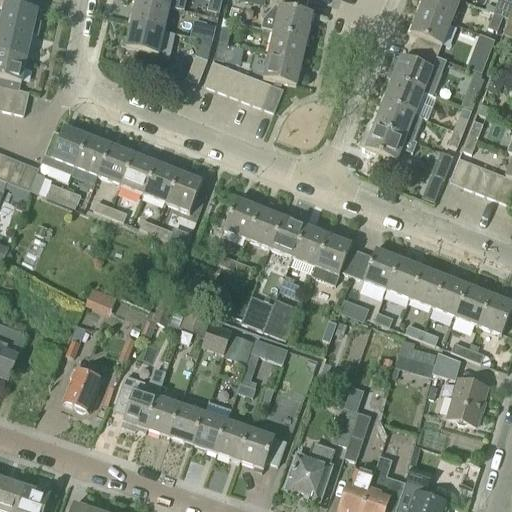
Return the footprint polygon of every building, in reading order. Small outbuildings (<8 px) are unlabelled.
[(38,25),(35,24),(38,15),(30,14),(32,2),(24,0),(5,0),(1,19),(0,18),(0,33),(32,40),(37,41),(40,27),(38,25)] [(186,0),(136,0),(136,4),(168,12),(183,15),(186,0)] [(222,0),(202,0),(202,1),(209,3),(206,14),(218,17),(222,0)] [(306,17),(308,5),(286,0),(281,0),(279,11),(274,10),(262,23),(260,32),(274,35),(306,43),(312,18),(306,17)] [(450,27),(459,4),(448,0),(424,0),(419,15),(450,27)] [(502,21),(508,6),(499,3),(493,18),(502,21)] [(136,4),(131,28),(163,36),(168,12),(136,4)] [(436,62),(450,27),(419,15),(410,38),(416,41),(412,52),(436,62)] [(502,21),(493,18),(487,32),(496,36),(502,21)] [(511,38),(511,25),(508,23),(502,38),(511,42),(511,38)] [(131,28),(125,53),(157,60),(169,63),(174,38),(163,36),(131,28)] [(211,46),(215,31),(205,28),(202,44),(211,46)] [(221,32),(218,47),(227,50),(231,34),(221,32)] [(0,33),(0,58),(26,64),(32,40),(0,33)] [(274,35),(268,59),(301,67),(306,43),(274,35)] [(223,65),(227,50),(218,47),(214,63),(223,65)] [(395,62),(390,73),(395,75),(391,85),(422,97),(431,100),(445,65),(436,62),(412,52),(407,64),(401,62),(400,64),(395,62)] [(0,58),(0,91),(4,92),(16,95),(18,96),(18,95),(20,88),(26,64),(0,58)] [(295,91),(301,67),(268,59),(262,84),(295,91)] [(467,73),(480,78),(485,64),(472,59),(467,73)] [(197,88),(207,65),(194,60),(185,84),(197,88)] [(215,96),(224,72),(212,67),(203,91),(215,96)] [(236,77),(224,72),(215,96),(227,100),(236,77)] [(247,81),(236,77),(227,100),(238,105),(247,81)] [(259,86),(247,81),(238,105),(250,109),(259,86)] [(490,83),(486,95),(492,98),(499,94),(502,88),(490,83)] [(391,85),(382,107),(413,120),(422,97),(391,85)] [(271,90),(259,86),(250,109),(262,114),(271,90)] [(282,95),(271,90),(262,114),(273,118),(282,95)] [(0,108),(0,115),(11,118),(16,95),(4,92),(0,108)] [(16,95),(11,118),(23,120),(28,98),(18,95),(18,96),(16,95)] [(461,112),(471,116),(476,102),(465,98),(460,111),(461,112)] [(382,107),(373,130),(404,142),(412,145),(421,123),(413,120),(382,107)] [(461,139),(468,124),(471,116),(461,112),(452,135),(461,139)] [(476,145),(482,129),(473,126),(467,141),(476,145)] [(368,128),(362,143),(367,145),(364,154),(395,166),(400,153),(411,158),(416,147),(412,145),(404,142),(373,130),(369,128),(368,128)] [(52,136),(42,161),(73,173),(85,141),(62,132),(59,139),(52,136)] [(461,139),(452,135),(447,150),(456,153),(461,139)] [(73,173),(96,182),(109,150),(85,141),(73,173)] [(476,145),(467,141),(461,156),(470,159),(476,145)] [(96,182),(119,191),(131,159),(109,150),(96,182)] [(444,186),(453,163),(441,158),(432,182),(444,186)] [(119,191),(142,200),(154,168),(131,159),(119,191)] [(511,159),(503,182),(504,182),(511,185),(511,159)] [(15,164),(4,160),(0,168),(0,184),(6,187),(15,164)] [(17,191),(26,169),(15,164),(6,187),(17,191)] [(460,192),(469,169),(457,164),(448,187),(460,192)] [(142,200),(165,209),(177,177),(154,168),(142,200)] [(37,173),(26,169),(17,191),(28,196),(37,173)] [(460,192),(472,197),(481,174),(469,169),(460,192)] [(383,176),(374,173),(370,184),(378,187),(383,176)] [(177,177),(165,209),(188,218),(203,181),(187,174),(185,180),(177,177)] [(472,197),(484,201),(492,178),(481,174),(472,197)] [(503,182),(492,178),(484,201),(495,206),(504,183),(504,182),(503,182)] [(495,206),(507,211),(511,197),(511,185),(504,182),(504,183),(495,206)] [(47,197),(61,203),(64,194),(50,189),(47,197)] [(76,209),(80,200),(64,194),(61,203),(76,209)] [(246,245),(258,214),(235,204),(222,236),(246,245)] [(108,221),(111,212),(96,207),(93,215),(108,221)] [(126,218),(111,212),(108,221),(122,227),(126,218)] [(269,254),(281,223),(258,214),(246,245),(269,254)] [(292,263),(304,232),(281,223),(269,254),(292,263)] [(154,239),(157,231),(141,225),(139,233),(154,239)] [(38,230),(34,239),(42,242),(45,234),(38,230)] [(157,231),(154,239),(168,245),(172,237),(157,231)] [(292,263),(315,273),(328,241),(304,232),(292,263)] [(353,245),(337,238),(335,244),(328,241),(315,273),(339,282),(340,278),(352,282),(361,258),(350,254),(353,245)] [(0,248),(0,269),(2,270),(8,251),(0,248)] [(373,263),(361,258),(352,282),(386,296),(399,265),(375,255),(373,263)] [(234,275),(237,266),(222,260),(219,269),(234,275)] [(386,296),(410,305),(422,274),(399,265),(386,296)] [(237,266),(234,275),(249,281),(252,272),(237,266)] [(410,305),(433,314),(445,283),(422,274),(410,305)] [(433,314),(456,323),(468,292),(445,283),(433,314)] [(280,293),(278,297),(292,303),(294,299),(298,290),(283,285),(280,293)] [(91,292),(84,311),(108,321),(115,303),(91,292)] [(456,323),(479,332),(491,301),(468,292),(456,323)] [(0,316),(3,317),(9,299),(0,295),(0,316)] [(502,341),(511,315),(511,309),(491,301),(479,332),(502,341)] [(240,328),(262,337),(273,311),(250,302),(240,328)] [(148,315),(139,337),(149,341),(155,327),(164,331),(172,310),(159,305),(154,318),(148,315)] [(203,341),(209,324),(186,316),(181,333),(203,341)] [(377,317),(373,327),(388,333),(392,323),(377,317)] [(209,324),(203,341),(204,341),(201,352),(223,360),(231,335),(208,327),(209,324)] [(321,344),(328,347),(335,329),(328,326),(321,344)] [(73,363),(84,333),(76,330),(65,360),(73,363)] [(420,345),(424,336),(408,330),(404,339),(420,345)] [(0,381),(6,384),(23,340),(5,333),(0,344),(0,381)] [(424,336),(420,345),(434,350),(438,342),(424,336)] [(225,360),(244,367),(251,347),(232,341),(225,360)] [(255,344),(246,370),(245,369),(236,396),(252,402),(255,393),(249,391),(259,361),(282,370),(288,355),(255,344)] [(402,345),(397,360),(432,370),(435,361),(412,354),(413,349),(402,345)] [(466,363),(470,355),(453,348),(450,357),(466,363)] [(480,368),(483,360),(470,355),(466,363),(480,368)] [(431,378),(454,385),(459,367),(437,358),(431,378)] [(87,417),(100,386),(85,380),(87,375),(74,369),(68,384),(71,385),(61,407),(87,417)] [(134,437),(136,432),(146,436),(156,404),(165,377),(153,373),(148,388),(123,380),(119,391),(111,415),(124,419),(121,427),(122,427),(120,432),(134,437)] [(332,380),(320,375),(317,384),(329,388),(332,380)] [(474,432),(485,393),(458,385),(446,423),(474,432)] [(346,452),(357,418),(354,417),(362,393),(352,390),(344,413),(342,413),(331,447),(346,452)] [(146,436),(168,443),(179,412),(156,404),(146,436)] [(168,443),(193,451),(203,420),(179,412),(168,443)] [(357,418),(346,452),(347,452),(343,462),(355,466),(369,422),(357,418)] [(193,451),(215,459),(226,427),(203,420),(193,451)] [(250,436),(226,427),(215,459),(239,467),(250,436)] [(285,447),(250,436),(239,467),(261,475),(264,468),(276,472),(285,447)] [(327,472),(332,456),(312,449),(307,465),(295,461),(283,496),(317,507),(329,472),(327,472)] [(376,472),(375,472),(361,511),(394,511),(403,487),(386,482),(391,465),(379,461),(376,472)] [(361,511),(375,472),(365,468),(363,474),(353,471),(338,511),(361,511)] [(403,488),(403,487),(394,511),(446,511),(447,509),(422,501),(429,479),(409,472),(403,488)] [(15,511),(22,492),(0,484),(0,511),(15,511)] [(42,511),(46,500),(22,492),(15,511),(42,511)]
